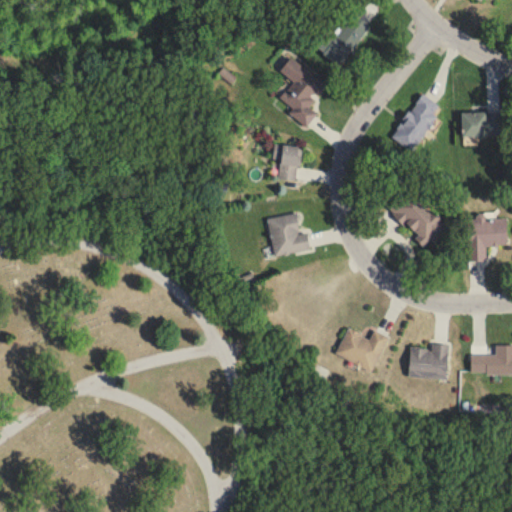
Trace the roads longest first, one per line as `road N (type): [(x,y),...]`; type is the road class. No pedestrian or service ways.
road 1 (residential): [(437,23),(356,124),(342,153),(342,207),(365,258),(404,289),(444,301),(511,300)]
road 2 (residential): [(413,0),(462,41),(511,66)]
